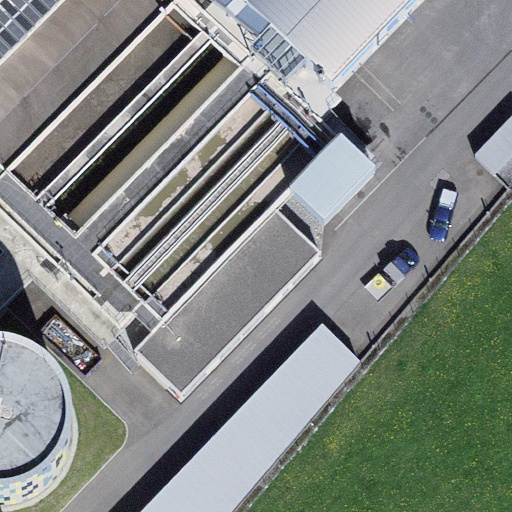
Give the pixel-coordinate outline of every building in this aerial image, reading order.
[(333,95),(425,0),(235,0),(240,5),(333,95)] [(312,116),(321,126),(342,104),(333,95),(312,116)] [(511,121),(476,160),(494,177),(511,158),(511,121)] [(343,146),(294,195),(324,225),(373,176),(343,146)] [(180,399),(321,258),(277,214),(163,328),(161,326),(134,353),(180,399)] [(0,511),(0,504),(8,505),(41,492),(64,466),(70,449),(71,415),(57,386),(32,365),(17,359),(0,358),(0,511)]
